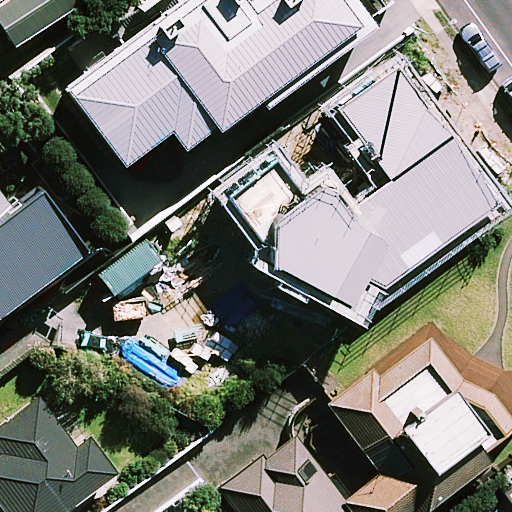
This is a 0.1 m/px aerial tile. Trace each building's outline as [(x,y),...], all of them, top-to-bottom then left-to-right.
[(72,4),(70,0),(0,0),(0,21),(13,42),(72,4)] [(149,0),(132,13),(141,25),(66,82),(120,154),(167,119),(181,139),(213,115),(223,128),(371,17),(358,0),(149,0)] [(300,173),(252,213),(286,258),(284,273),(369,321),(384,295),(398,298),(511,220),(511,211),(415,68),(341,117),(394,189),(361,208),(347,196),(335,199),(324,207),(300,173)] [(7,203),(0,193),(0,303),(79,244),(33,183),(7,203)] [(375,359),(322,398),(376,470),(341,496),(352,511),(417,511),(489,458),(481,447),(511,423),(511,380),(486,400),(431,327),(380,365),(375,359)] [(75,442),(38,394),(0,422),(0,445),(1,447),(0,448),(0,511),(59,511),(116,469),(88,432),(75,442)] [(349,511),(293,431),(218,484),(238,511),(349,511)] [(511,478),(502,486),(511,499),(511,478)]
